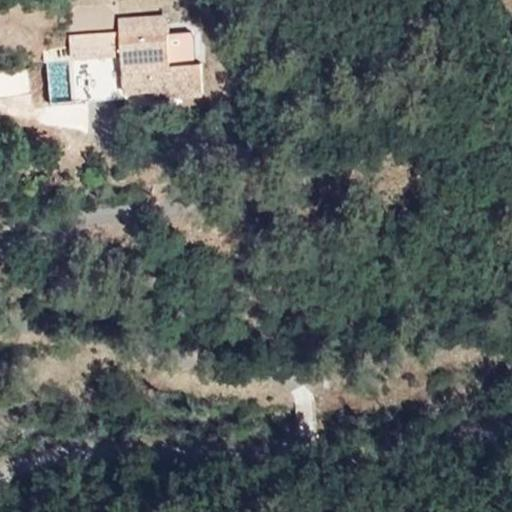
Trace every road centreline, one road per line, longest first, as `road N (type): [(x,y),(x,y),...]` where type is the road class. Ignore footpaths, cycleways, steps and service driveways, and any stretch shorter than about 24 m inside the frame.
road 1 (unclassified): [(0,474),(306,429),(511,419)]
road 2 (unknown): [(0,405),(190,376),(182,358)]
